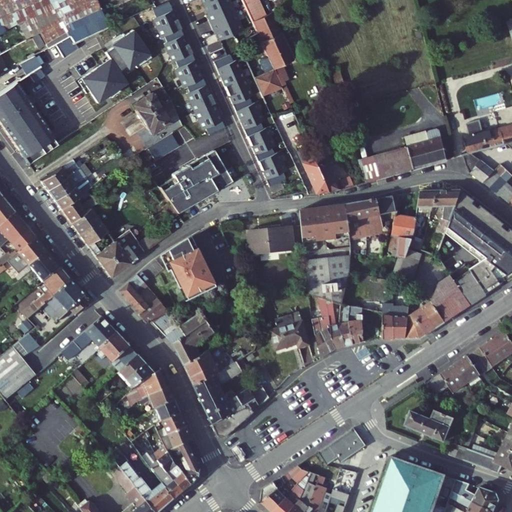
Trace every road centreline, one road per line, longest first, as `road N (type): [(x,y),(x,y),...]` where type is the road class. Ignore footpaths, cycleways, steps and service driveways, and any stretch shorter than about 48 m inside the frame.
road 1 (residential): [(260,206),(442,175),(465,182),(511,218)]
road 2 (tertiary): [(229,487),(167,359),(101,288)]
road 3 (residential): [(260,206),(180,0)]
road 4 (tertiary): [(511,299),(355,403)]
road 5 (residential): [(101,288),(199,221),(260,206)]
road 6 (tertiary): [(101,288),(0,153)]
road 7 (tertiary): [(355,403),(229,487)]
road 8 (residential): [(378,437),(511,486)]
